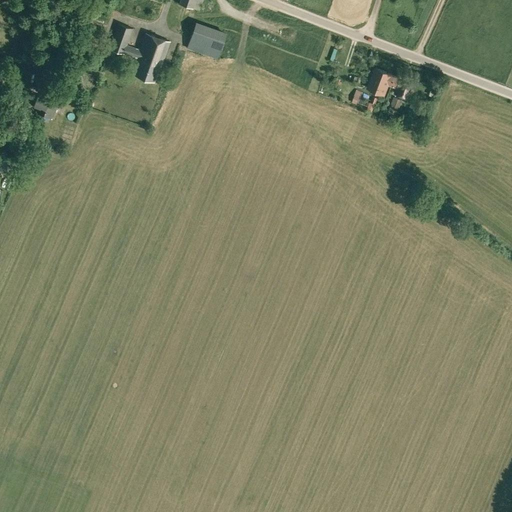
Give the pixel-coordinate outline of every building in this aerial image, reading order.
[(194,8),(199,9),(202,0),(179,0),(179,3),(194,8)] [(78,29),(89,32),(94,13),(82,11),(78,29)] [(133,73),(153,80),(158,65),(161,65),(169,41),(146,32),(140,49),(127,44),(133,28),(118,23),(109,47),(139,58),(133,73)] [(217,58),(223,41),(192,31),(186,47),(217,58)] [(341,51),(337,61),(345,64),(348,54),(341,51)] [(368,88),(385,95),(389,84),(392,85),(395,76),(375,68),(368,88)] [(395,92),(410,97),(415,83),(395,76),(392,85),(396,87),(395,92)] [(43,115),(51,119),(59,99),(51,96),(50,100),(37,95),(33,105),(45,110),(43,115)] [(389,116),(395,118),(396,114),(399,115),(401,109),(399,108),(402,100),(393,96),(388,111),(391,112),(389,116)] [(423,126),(426,127),(429,119),(421,116),(419,120),(425,122),(423,126)]
